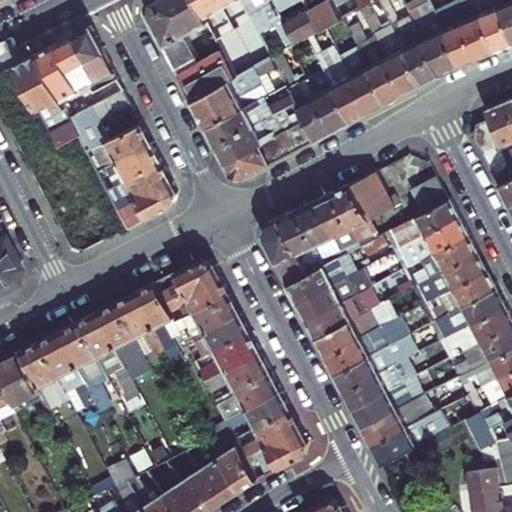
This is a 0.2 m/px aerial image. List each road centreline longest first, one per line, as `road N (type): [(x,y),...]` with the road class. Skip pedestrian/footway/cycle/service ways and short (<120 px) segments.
road 1 (residential): [(222,212),(348,459)]
road 2 (residential): [(222,212),(110,0)]
road 3 (residential): [(431,108),(222,212)]
road 4 (residential): [(222,212),(64,290)]
road 5 (residential): [(511,262),(431,108)]
road 6 (residential): [(0,170),(64,290)]
